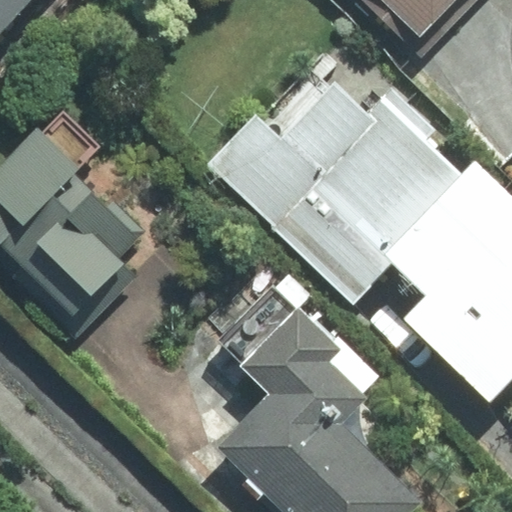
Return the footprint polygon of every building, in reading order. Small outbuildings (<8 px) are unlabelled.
[(0,0),(0,48),(44,0),(0,0)] [(360,0),(418,52),(465,0),(360,0)] [(481,415),(511,383),(511,212),(333,45),(217,167),(481,415)] [(76,160),(0,239),(0,254),(73,333),(164,249),(76,160)] [(296,311),(238,371),(264,397),(211,451),(273,511),(419,511),(422,509),(339,429),(365,403),(328,367),(341,354),(296,311)]
